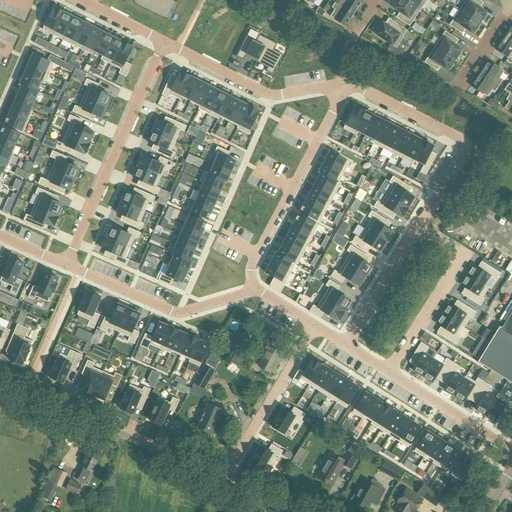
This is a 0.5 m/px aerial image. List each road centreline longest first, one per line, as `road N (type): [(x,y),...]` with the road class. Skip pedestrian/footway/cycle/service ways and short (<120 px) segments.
road 1 (residential): [(345,342),(462,143),(340,83)]
road 2 (unclassified): [(224,478),(0,379)]
road 3 (residential): [(67,265),(164,42)]
road 4 (residential): [(252,289),(258,253),(340,83)]
road 5 (residential): [(67,265),(177,312),(252,289)]
road 6 (residential): [(340,83),(266,95),(164,42)]
road 7 (residential): [(314,324),(224,478)]
road 8 (residential): [(391,371),(511,448)]
road 9 (residential): [(391,371),(467,251)]
